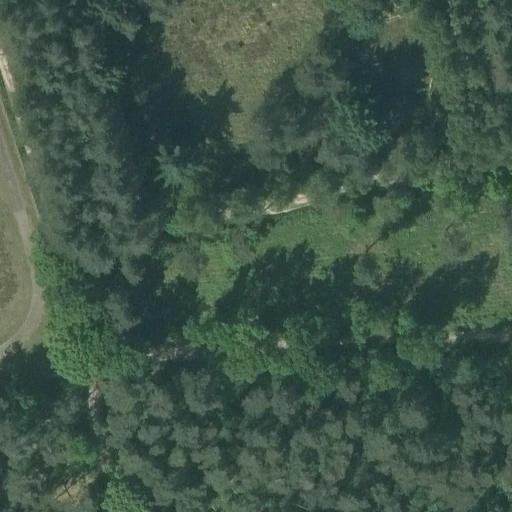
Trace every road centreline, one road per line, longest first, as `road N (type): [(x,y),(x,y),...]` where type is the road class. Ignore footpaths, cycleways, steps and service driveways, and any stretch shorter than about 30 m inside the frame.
road 1 (track): [(60,250),(511,155)]
road 2 (track): [(98,352),(511,341)]
road 3 (track): [(60,250),(98,352),(95,382),(127,511)]
road 4 (track): [(0,166),(41,276),(36,334),(0,353)]
road 5 (track): [(0,60),(60,250)]
road 6 (track): [(511,149),(449,0)]
